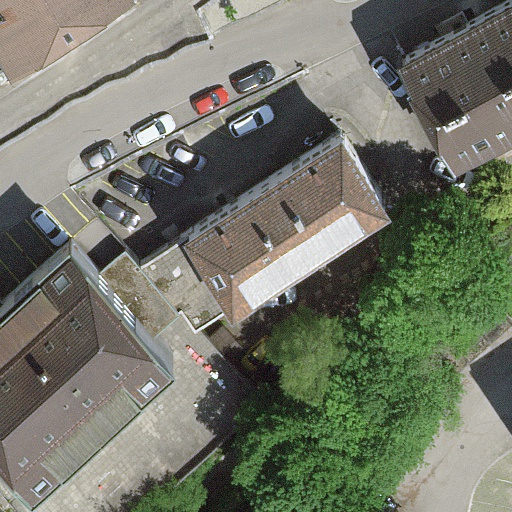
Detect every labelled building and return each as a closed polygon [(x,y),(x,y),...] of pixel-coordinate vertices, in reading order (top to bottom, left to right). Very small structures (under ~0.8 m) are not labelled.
[(0,0),(0,59),(7,70),(116,0),(0,0)] [(511,0),(510,0),(401,56),(456,162),(511,133),(511,0)] [(391,212),(340,134),(181,238),(223,302),(232,316),(391,212)] [(223,302),(181,238),(141,261),(174,304),(180,301),(194,323),(223,302)] [(99,273),(71,241),(0,302),(0,447),(36,489),(178,363),(151,334),(99,273)] [(511,253),(503,259),(489,266),(511,308),(511,253)] [(99,273),(151,334),(178,363),(36,489),(16,506),(22,511),(124,511),(258,394),(194,323),(180,301),(174,304),(141,261),(134,267),(125,254),(112,263),(99,273)] [(469,279),(345,400),(384,440),(507,319),(469,279)]
